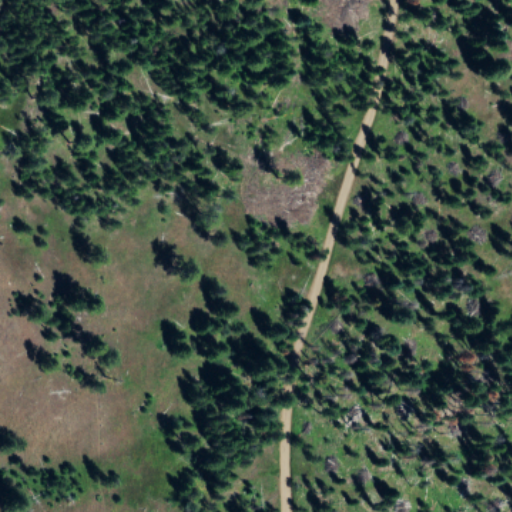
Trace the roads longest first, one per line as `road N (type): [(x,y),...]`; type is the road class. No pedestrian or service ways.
road 1 (residential): [(291,486),(315,450),(424,0)]
road 2 (residential): [(291,486),(212,468),(55,311),(25,214),(0,189)]
